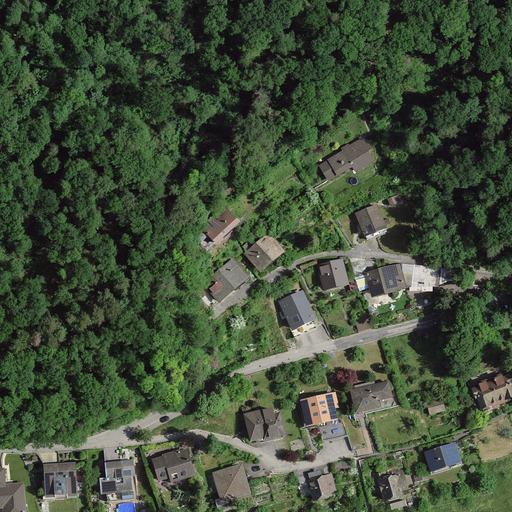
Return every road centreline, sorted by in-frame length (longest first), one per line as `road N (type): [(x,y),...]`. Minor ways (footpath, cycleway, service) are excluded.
road 1 (track): [(8,357),(89,324),(354,95),(411,0)]
road 2 (residential): [(103,442),(252,367),(511,298)]
road 3 (residential): [(511,281),(425,258),(317,254),(202,317)]
road 4 (residential): [(103,442),(227,438),(296,465),(353,452)]
road 5 (track): [(0,357),(99,354),(202,317)]
